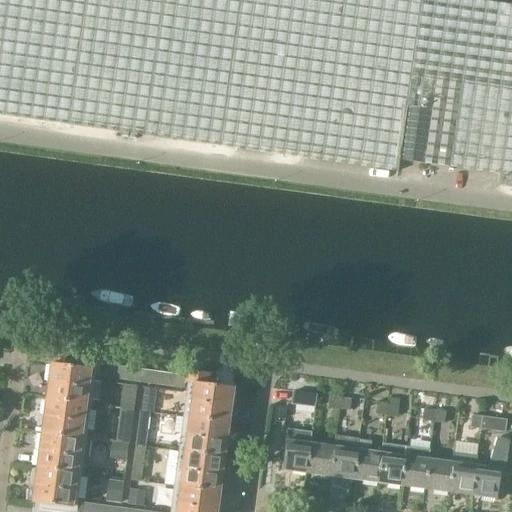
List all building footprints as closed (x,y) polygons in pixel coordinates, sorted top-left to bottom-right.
[(401,161),(452,168),(500,175),(499,187),(511,188),(511,6),(468,0),(0,0),(0,118),(397,173),(410,78),(412,79),(401,161)] [(186,371),(186,376),(98,364),(99,359),(76,356),(75,367),(49,364),(30,502),(71,508),(89,370),(97,371),(96,377),(184,389),(185,383),(193,384),(175,511),(215,511),(232,388),(207,385),(209,374),(186,371)] [(133,407),(136,387),(124,386),(121,406),(133,407)] [(292,391),(291,403),(315,407),(317,394),(292,391)] [(328,408),(339,409),(340,397),(329,396),(328,408)] [(351,399),(340,397),(339,409),(350,411),(351,399)] [(375,414),(386,416),(388,404),(377,402),(375,414)] [(399,405),(388,404),(386,416),(397,417),(399,405)] [(422,420),(433,422),(435,410),(424,409),(422,420)] [(446,412),(435,410),(433,422),(444,423),(446,412)] [(480,429),(481,429),(483,417),(472,415),(468,437),(479,439),(480,429)] [(507,420),(483,417),(481,429),(505,432),(507,420)] [(281,471),(305,474),(309,444),(298,443),(300,431),(287,429),(281,471)] [(491,468),(476,466),(472,496),(496,499),(500,471),(504,471),(508,440),(498,437),(491,468)] [(358,440),(357,450),(352,480),(377,483),(381,454),(369,452),(370,442),(358,440)] [(305,474),(329,477),(333,447),(309,444),(305,474)] [(329,477),(352,480),(357,450),(333,447),(329,477)] [(424,490),(429,460),(430,450),(406,447),(404,457),(400,487),(424,490)] [(472,496),(476,466),(477,455),(455,452),(454,463),(452,463),(448,493),(472,496)] [(377,483),(400,487),(404,457),(381,454),(377,483)] [(424,490),(448,493),(452,463),(429,460),(424,490)] [(118,511),(119,508),(109,507),(99,505),(89,504),(79,503),(77,511),(118,511)]
